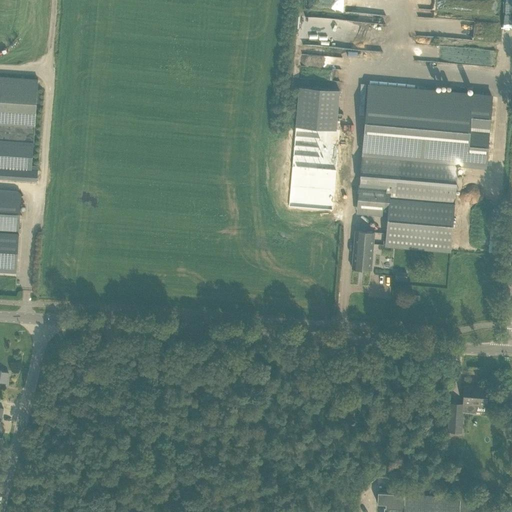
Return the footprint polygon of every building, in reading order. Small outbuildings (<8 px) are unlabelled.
[(495,0),(474,0),(473,11),(495,12),(495,0)] [(309,74),(309,66),(301,66),(300,74),(309,74)] [(0,181),(38,184),(39,170),(30,170),(32,143),(33,143),(38,80),(0,76),(0,181)] [(486,166),(492,97),(368,86),(359,184),(358,184),(357,201),(357,202),(357,203),(358,204),(358,205),(359,207),(359,208),(360,209),(362,211),(363,212),(364,213),(366,214),(387,215),(385,245),(450,250),(457,164),(486,166)] [(335,130),(339,90),(299,87),(295,127),(335,130)] [(347,198),(354,136),(326,133),(319,195),(347,198)] [(292,156),(291,166),(321,169),(322,159),(292,156)] [(352,269),(370,270),(374,232),(355,230),(352,269)] [(394,281),(407,281),(407,272),(394,272),(394,281)] [(0,382),(6,383),(8,373),(0,371),(1,370),(0,369),(0,382)] [(466,412),(475,412),(476,404),(486,405),(487,387),(463,385),(462,410),(466,410),(466,412)] [(448,411),(446,432),(461,433),(462,412),(448,411)] [(383,511),(482,511),(483,498),(378,492),(377,504),(385,504),(385,507),(384,507),(383,511)]
